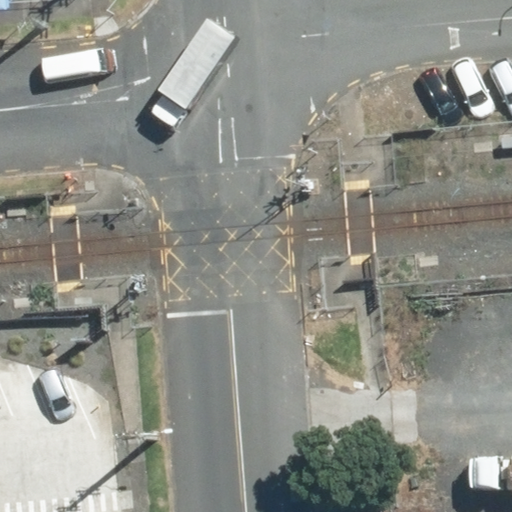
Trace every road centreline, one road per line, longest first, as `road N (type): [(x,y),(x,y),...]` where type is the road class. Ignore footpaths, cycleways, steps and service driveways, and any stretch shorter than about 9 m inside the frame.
road 1 (tertiary): [(240,511),(220,240),(227,60)]
road 2 (unclassified): [(511,19),(306,37),(227,60)]
road 3 (unclassified): [(227,60),(151,88),(0,101)]
